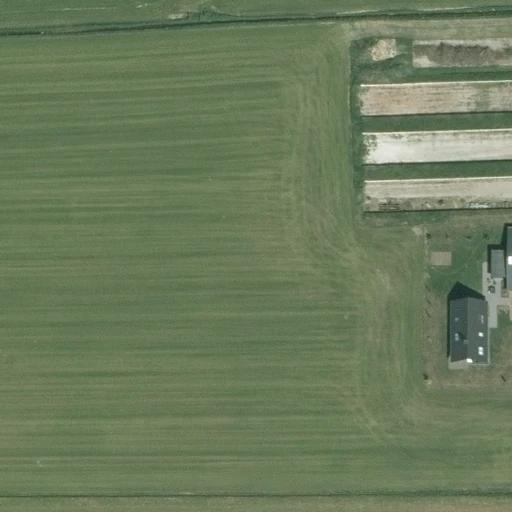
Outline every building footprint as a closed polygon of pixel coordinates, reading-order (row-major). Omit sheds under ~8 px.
[(511,77),(362,83),(363,116),(511,110),(511,77)] [(439,129),(439,160),(511,158),(511,133),(498,134),(498,128),(439,129)] [(511,204),(511,188),(502,189),(503,205),(511,204)] [(492,280),(508,280),(508,253),(492,253),(492,280)] [(453,306),(453,351),(467,351),(468,363),(487,363),(487,306),(453,306)]
